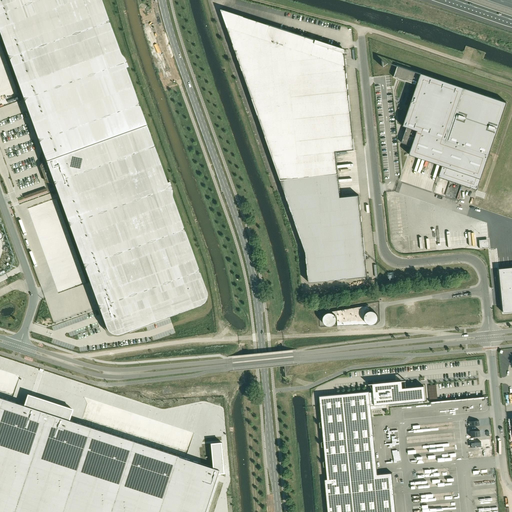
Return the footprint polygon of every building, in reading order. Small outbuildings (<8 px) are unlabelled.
[(0,0),(0,34),(23,98),(43,154),(46,161),(146,125),(126,68),(128,67),(126,61),(125,60),(125,59),(124,57),(122,55),(121,54),(120,53),(120,52),(101,0),(0,0)] [(354,150),(344,49),(221,9),(280,180),(338,174),(335,152),(354,150)] [(394,77),(417,85),(403,126),(407,127),(402,143),(412,146),(409,155),(442,166),(438,177),(477,190),(506,103),(397,66),(394,77)] [(146,125),(46,161),(55,188),(59,199),(89,282),(101,315),(105,325),(106,328),(108,331),(111,333),(114,334),(117,334),(121,333),(132,329),(149,323),(176,313),(199,305),(201,304),(204,302),(205,299),(206,296),(207,293),(206,290),(172,197),(172,196),(172,195),(172,193),(172,192),(172,190),(172,188),(169,181),(167,181),(146,125)] [(348,175),(365,173),(364,169),(361,169),(360,167),(347,168),(348,175)] [(338,174),(280,180),(305,252),(308,283),(367,277),(359,195),(340,197),(338,174)] [(365,182),(360,183),(360,188),(370,187),(370,179),(365,179),(365,182)] [(449,233),(469,238),(475,217),(455,212),(449,233)] [(480,249),(485,248),(484,247),(488,246),(487,241),(482,241),(482,240),(479,240),(480,249)] [(511,267),(499,269),(503,313),(511,311),(511,267)] [(337,319),(337,320),(337,326),(348,325),(348,320),(364,319),(364,318),(364,317),(364,316),(364,315),(365,314),(365,313),(366,313),(366,312),(367,312),(367,311),(368,311),(369,311),(370,311),(369,305),(332,312),(332,313),(333,313),(334,313),(334,314),(335,314),(335,315),(336,315),(336,316),(336,317),(337,317),(337,318),(337,319)] [(364,318),(364,319),(364,320),(365,320),(365,321),(365,322),(366,322),(366,323),(367,323),(368,324),(369,324),(370,324),(371,325),(372,324),(373,324),(374,324),(375,323),(376,323),(376,322),(377,322),(377,321),(377,320),(378,320),(378,319),(378,318),(378,317),(378,316),(378,315),(377,315),(377,314),(376,313),(375,312),(374,312),(374,311),(373,311),(372,311),(371,311),(370,311),(369,311),(368,311),(367,312),(366,313),(365,314),(365,315),(364,315),(364,316),(364,317),(364,318)] [(323,319),(323,320),(323,321),(323,322),(324,323),(324,324),(325,324),(325,325),(326,325),(327,326),(328,326),(329,326),(330,326),(331,326),(332,326),(333,325),(334,325),(334,324),(335,324),(335,323),(336,323),(336,322),(336,321),(336,320),(336,319),(336,318),(336,317),(336,316),(335,315),(334,314),(333,313),(332,313),(331,312),(330,312),(329,312),(328,312),(327,313),(326,313),(325,314),(324,315),(324,316),(323,316),(323,317),(323,318),(323,319)] [(395,511),(392,473),(377,474),(371,409),(375,409),(375,405),(386,404),(425,400),(424,386),(402,388),(402,384),(402,381),(372,383),(373,392),(369,392),(369,391),(319,396),(327,479),(325,479),(327,511),(395,511)] [(0,511),(206,511),(219,473),(225,473),(222,442),(212,443),(214,468),(68,420),(72,409),(27,394),(24,405),(0,397),(0,511)]
